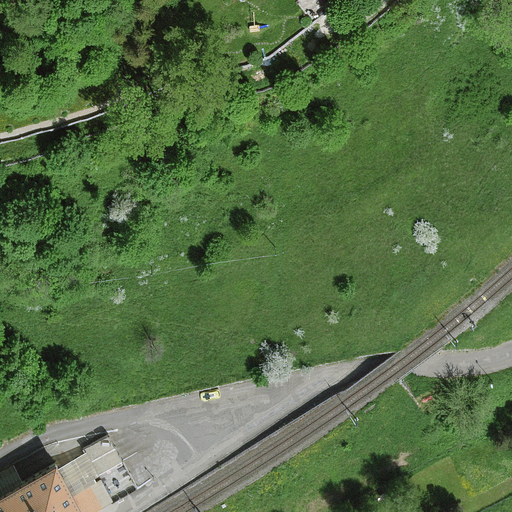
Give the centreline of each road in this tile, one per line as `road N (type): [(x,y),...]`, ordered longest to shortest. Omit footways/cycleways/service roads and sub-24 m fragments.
road 1 (residential): [(341,373),(75,428),(0,459)]
road 2 (residential): [(341,373),(114,511)]
road 3 (residential): [(511,353),(341,373)]
